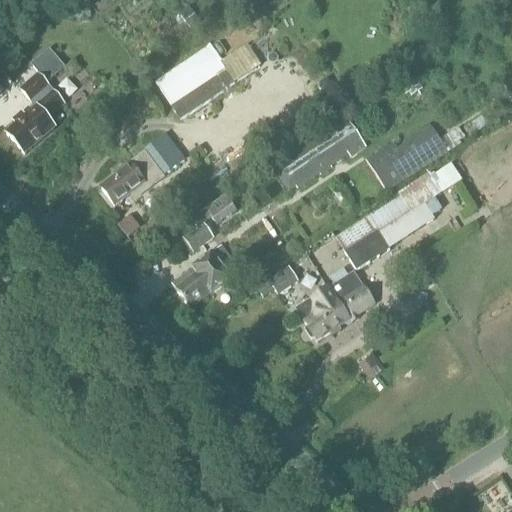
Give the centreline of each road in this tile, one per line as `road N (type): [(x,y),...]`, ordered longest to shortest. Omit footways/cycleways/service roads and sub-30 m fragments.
road 1 (tertiary): [(360,511),(0,203)]
road 2 (unknown): [(231,511),(0,306)]
road 3 (tertiary): [(404,511),(511,440)]
